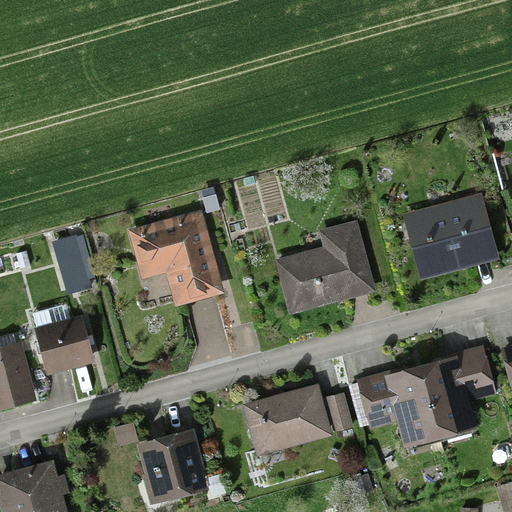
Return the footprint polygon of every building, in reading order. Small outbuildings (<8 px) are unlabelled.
[(488,254),(474,203),(414,219),(427,270),(452,263),(453,268),(475,262),(473,258),(488,254)] [(179,299),(217,289),(198,216),(135,233),(143,262),(167,256),(179,299)] [(352,228),(327,235),(332,256),(317,260),(316,255),(283,264),(294,306),(337,294),(336,292),(347,289),(349,295),(365,290),(365,287),(367,286),(352,228)] [(67,283),(82,279),(72,246),(58,250),(67,283)] [(81,320),(67,324),(62,305),(33,313),(48,369),(91,357),(81,320)] [(13,335),(0,338),(0,404),(31,397),(13,335)] [(450,357),(452,362),(422,370),(439,433),(470,424),(460,385),(488,377),(481,348),(450,357)] [(397,402),(408,441),(439,433),(422,370),(392,378),(391,373),(360,381),(368,410),(397,402)] [(327,432),(315,388),(248,407),(260,450),(327,432)] [(326,398),(335,430),(351,426),(342,394),(326,398)] [(198,466),(189,434),(143,446),(150,473),(155,472),(161,492),(177,488),(178,492),(200,486),(196,475),(192,472),(191,468),(198,466)] [(61,511),(49,466),(0,479),(0,486),(6,511),(61,511)] [(511,511),(511,483),(501,487),(508,511),(511,511)]
